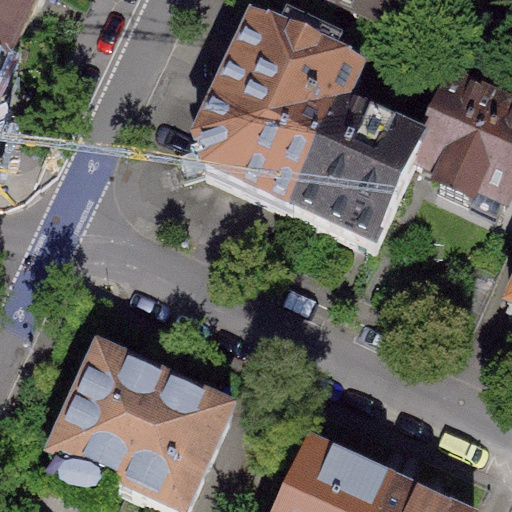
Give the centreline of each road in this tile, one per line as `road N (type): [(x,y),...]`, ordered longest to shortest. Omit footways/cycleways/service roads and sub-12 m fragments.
road 1 (residential): [(511,447),(44,248)]
road 2 (residential): [(163,0),(44,248)]
